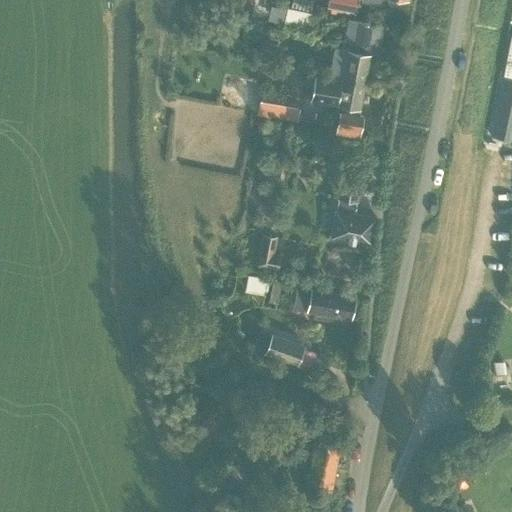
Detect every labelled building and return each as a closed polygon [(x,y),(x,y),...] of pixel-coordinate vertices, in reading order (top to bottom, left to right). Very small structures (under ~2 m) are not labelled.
[(357,0),(329,0),(329,6),(356,11),(357,0)] [(320,14),(288,7),(284,23),(316,30),(320,14)] [(383,50),(380,49),(385,25),(349,18),(348,24),(345,40),(350,42),(349,49),(336,46),(330,73),(366,80),(370,54),(379,56),(382,57),(383,50)] [(366,80),(330,73),(330,75),(316,72),(311,99),(349,107),(348,113),(340,112),(336,132),(360,137),(364,116),(359,115),(366,80)] [(261,96),(258,114),(270,117),(297,122),(301,103),(261,96)] [(502,123),(491,119),(487,139),(498,142),(502,123)] [(279,161),(277,175),(284,176),(286,162),(279,161)] [(355,213),(358,200),(359,200),(365,167),(346,164),(341,197),(343,197),(340,210),(335,210),(331,237),(373,245),(378,217),(355,213)] [(259,252),(257,266),(278,269),(280,255),(274,254),(277,236),(262,234),(259,252)] [(502,292),(511,294),(511,275),(508,274),(502,292)] [(265,289),(268,278),(248,275),(247,286),(265,289)] [(355,297),(308,287),(298,285),(294,305),(296,308),(316,312),(315,316),(331,319),(331,314),(351,318),(355,297)] [(305,344),(273,332),(273,334),(260,330),(254,347),(266,352),(266,353),(298,365),(305,344)] [(321,435),(323,426),(324,420),(300,416),(298,432),(321,435)] [(315,440),(307,489),(332,493),(340,445),(315,440)]
